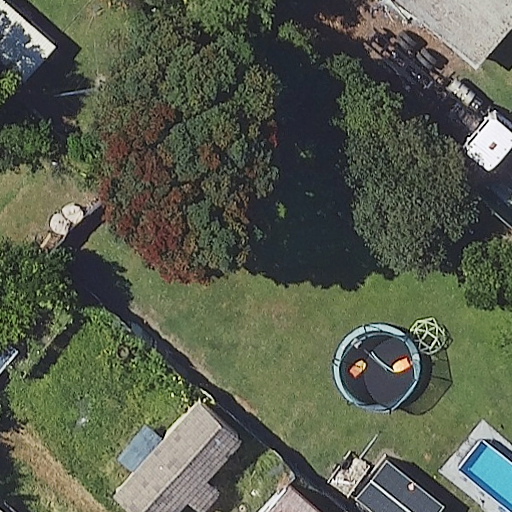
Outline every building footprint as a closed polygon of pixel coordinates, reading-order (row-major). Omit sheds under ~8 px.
[(63,35),(23,0),(0,0),(0,53),(26,76),(63,35)] [(511,14),(511,0),(410,0),(474,57),(511,14)] [(199,392),(114,488),(140,511),(168,511),(241,430),(199,392)] [(322,511),(285,480),(258,511),(322,511)] [(14,511),(0,499),(0,511),(14,511)]
